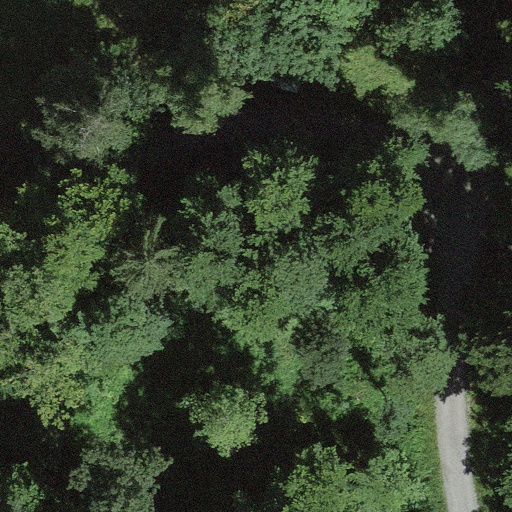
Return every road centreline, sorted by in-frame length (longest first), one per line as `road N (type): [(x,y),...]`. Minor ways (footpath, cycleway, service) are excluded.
road 1 (track): [(473,164),(292,97),(136,144),(0,271)]
road 2 (track): [(511,95),(473,164),(455,343),(470,511)]
